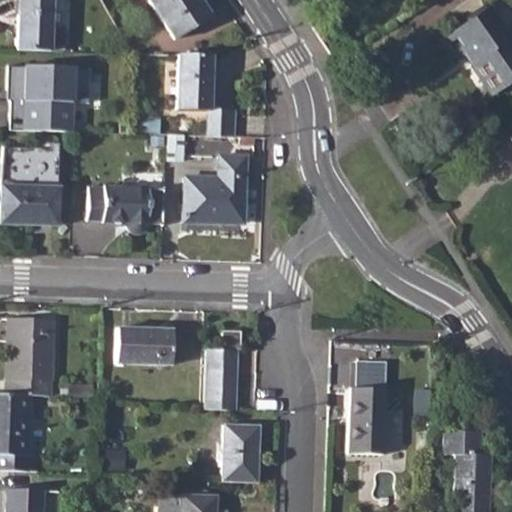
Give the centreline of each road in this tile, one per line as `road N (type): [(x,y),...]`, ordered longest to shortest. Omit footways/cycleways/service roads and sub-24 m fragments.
road 1 (residential): [(0,280),(283,290)]
road 2 (tertiary): [(344,221),(387,268),(454,308),(511,393)]
road 3 (tertiary): [(255,0),(310,94),(315,155),(344,221)]
road 4 (residential): [(298,511),(301,386),(284,333),(283,290)]
